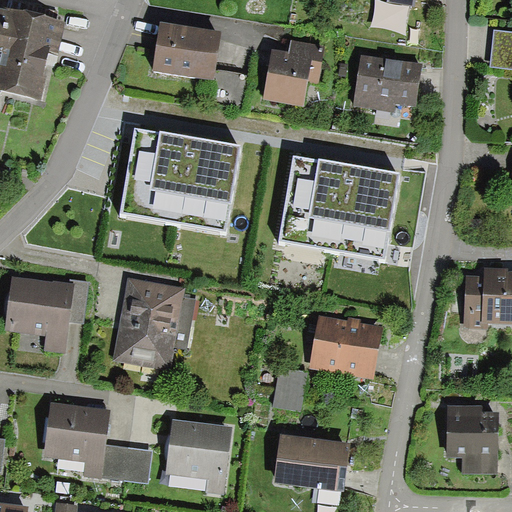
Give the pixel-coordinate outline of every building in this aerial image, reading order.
[(409,0),(383,0),(383,6),(408,10),(409,0)] [(52,20),(0,10),(0,87),(39,95),(52,20)] [(215,30),(155,23),(150,67),(209,74),(215,30)] [(511,32),(493,31),(490,67),(511,68),(511,32)] [(318,44),(288,40),(286,53),(269,51),(264,96),(300,101),(302,80),(314,81),(318,44)] [(416,62),(358,56),(353,105),(391,109),(392,101),(412,103),(416,62)] [(241,78),(209,74),(206,104),(237,108),(241,78)] [(244,149),(132,129),(116,218),(228,238),(244,149)] [(406,177),(294,157),(279,246),(390,266),(406,177)] [(511,269),(478,269),(478,279),(461,278),(460,330),(483,331),(484,320),(511,320),(511,269)] [(83,284),(9,276),(3,329),(42,333),(41,351),(60,353),(64,319),(79,321),(83,284)] [(177,287),(126,279),(113,361),(166,369),(169,347),(184,349),(192,299),(176,296),(177,287)] [(376,325),(316,316),(309,369),(369,377),(376,325)] [(302,372),(276,369),(271,407),(298,410),(302,372)] [(105,410),(47,403),(41,456),(83,461),(81,476),(97,478),(101,445),(105,410)] [(476,406),(445,406),(446,457),(462,457),(462,473),(494,472),(492,411),(476,412),(476,406)] [(224,424),(169,421),(166,473),(205,475),(204,492),(221,493),(224,424)] [(343,443),(276,437),(271,484),(316,488),(315,500),(337,502),(343,443)] [(148,450),(101,445),(97,478),(144,484),(148,450)]
